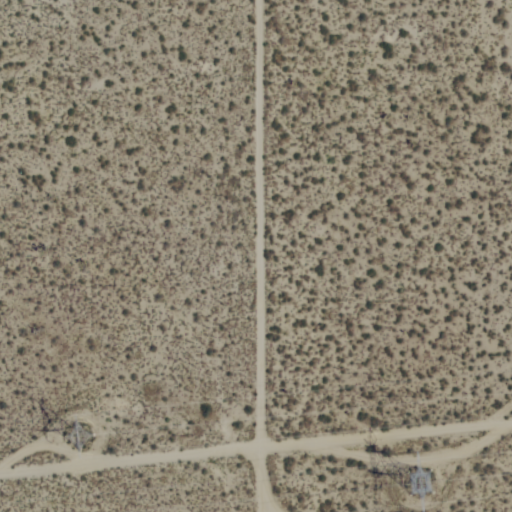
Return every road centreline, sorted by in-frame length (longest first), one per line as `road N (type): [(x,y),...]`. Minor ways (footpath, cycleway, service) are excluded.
road 1 (residential): [(0,481),(511,427)]
road 2 (residential): [(277,511),(259,0)]
